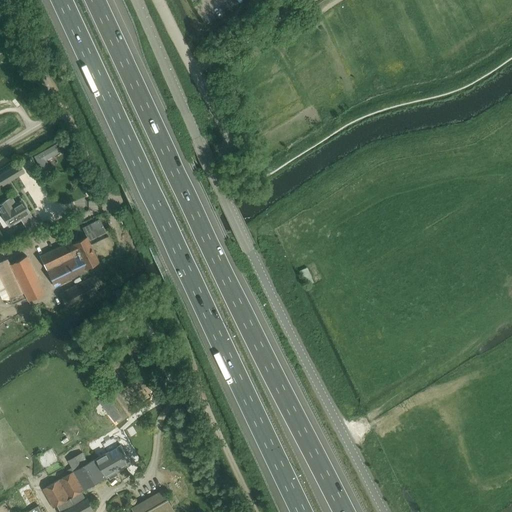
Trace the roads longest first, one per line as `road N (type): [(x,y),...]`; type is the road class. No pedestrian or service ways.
road 1 (unclassified): [(383,511),(250,252),(136,0)]
road 2 (motorway): [(341,511),(94,0)]
road 3 (motorway): [(61,0),(301,511)]
road 4 (residential): [(126,200),(226,138),(157,0)]
road 5 (residential): [(126,200),(103,194),(11,0)]
road 6 (track): [(195,382),(151,299),(160,281),(249,220)]
road 7 (unclassified): [(255,511),(195,382)]
road 8 (track): [(307,0),(191,67)]
